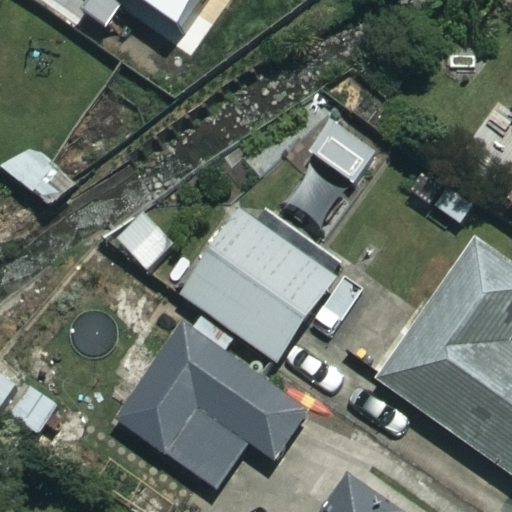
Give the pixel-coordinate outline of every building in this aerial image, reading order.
[(382,156),(334,120),(309,155),(358,190),(382,156)] [(76,186),(35,147),(11,173),(52,212),(76,186)] [(344,286),(242,216),(185,299),(287,369),(344,286)] [(511,251),(504,246),(406,388),(511,461),(511,251)] [(309,411),(189,328),(123,425),(220,491),(252,445),(275,461),(309,411)] [(398,511),(356,483),(335,511),(398,511)]
